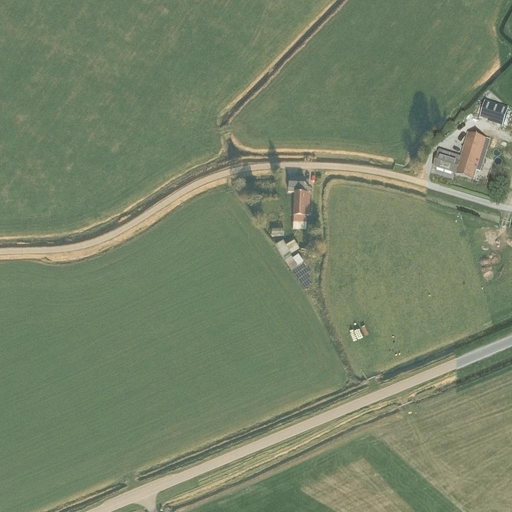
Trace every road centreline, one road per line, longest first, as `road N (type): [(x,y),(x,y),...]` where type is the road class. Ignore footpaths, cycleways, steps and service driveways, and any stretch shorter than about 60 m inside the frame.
road 1 (unclassified): [(0,252),(93,243),(197,185),(255,168),(364,169),(511,208)]
road 2 (tertiary): [(99,511),(511,340)]
